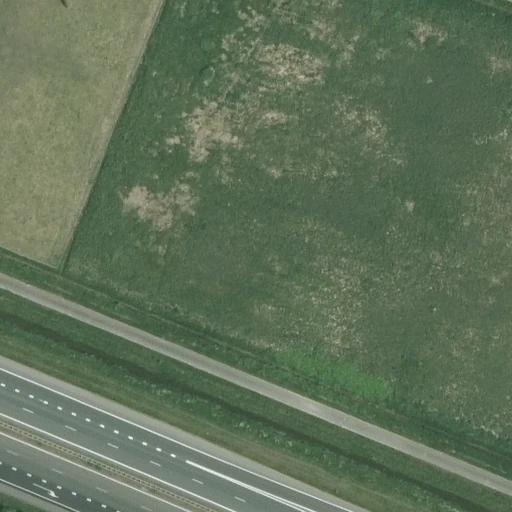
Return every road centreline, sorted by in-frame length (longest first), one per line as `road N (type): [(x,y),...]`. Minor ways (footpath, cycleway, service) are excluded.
road 1 (unclassified): [(511,487),(0,280)]
road 2 (motorway): [(183,478),(0,402)]
road 3 (motorway): [(0,449),(156,511)]
